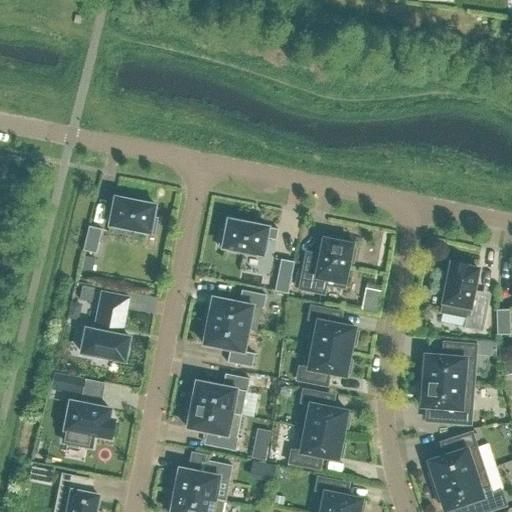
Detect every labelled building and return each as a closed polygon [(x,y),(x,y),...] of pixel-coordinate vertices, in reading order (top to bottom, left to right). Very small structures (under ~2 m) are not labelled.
[(116,197),(110,228),(154,236),(158,219),(157,219),(155,218),(157,205),(116,197)] [(217,249),(264,259),(268,240),(276,241),(278,230),(270,229),(271,227),(227,218),(224,231),(221,231),(217,249)] [(92,227),(86,252),(98,255),(104,230),(92,227)] [(63,266),(70,240),(55,236),(48,262),(63,266)] [(341,242),(342,239),(328,236),(327,239),(323,239),(319,261),(305,259),(299,290),(324,295),(326,285),(344,289),(349,262),(353,263),(356,249),(352,248),(353,244),(341,242)] [(84,255),(82,269),(90,270),(93,257),(84,255)] [(274,292),(287,295),(294,262),(280,259),(274,292)] [(472,298),(478,269),(467,267),(467,266),(451,263),(448,277),(445,276),(442,290),(445,291),(441,312),(467,318),(465,327),(481,331),(487,301),(472,298)] [(94,287),(82,284),(79,298),(91,301),(94,287)] [(205,307),(203,321),(250,330),(254,309),(263,311),(266,296),(241,291),(239,302),(211,296),(209,308),(205,307)] [(85,328),(80,353),(123,361),(128,337),(117,335),(119,327),(122,328),(125,310),(98,304),(94,322),(97,323),(96,331),(85,328)] [(308,345),(350,353),(352,345),(355,346),(358,332),(354,331),(355,328),(334,324),(336,312),(311,307),(308,319),(313,320),(308,345)] [(510,335),(509,310),(495,310),(496,336),(510,335)] [(406,314),(405,323),(428,326),(429,317),(406,314)] [(250,330),(203,321),(200,335),(203,335),(201,346),(229,352),(227,363),(251,368),(254,354),(246,353),(250,330)] [(280,331),(285,346),(298,342),(294,327),(280,331)] [(419,381),(473,385),(476,345),(450,343),(449,357),(425,355),(425,365),(420,365),(419,381)] [(349,360),(350,353),(308,345),(304,368),(299,367),(296,380),(322,385),(324,373),(345,377),(346,374),(350,375),(352,361),(349,360)] [(511,360),(500,363),(504,376),(511,374),(511,360)] [(189,390),(186,404),(242,415),(249,379),(225,374),(223,385),(194,379),(193,391),(189,390)] [(70,377),(67,394),(82,397),(85,381),(85,380),(70,377)] [(470,425),(473,385),(419,381),(417,397),(422,397),(421,407),(446,409),(444,423),(470,425)] [(301,428),(343,436),(344,428),(348,429),(350,415),(347,414),(347,412),(326,407),(328,395),(303,390),(301,403),(305,404),(301,428)] [(63,428),(61,440),(63,440),(89,445),(92,433),(108,436),(111,418),(107,417),(108,408),(69,400),(63,428)] [(186,404),(184,418),(187,418),(184,430),(213,435),(210,446),(235,451),(238,438),(242,415),(186,404)] [(341,443),(343,436),(301,428),(296,452),(291,451),(289,464),(314,469),(316,456),(338,460),(338,457),(342,458),(345,444),(341,443)] [(432,488),(484,471),(472,433),(447,441),(451,454),(428,462),(432,471),(427,473),(432,488)] [(172,477),(169,491),(175,492),(225,502),(232,466),(208,461),(206,472),(177,466),(175,478),(172,477)] [(484,471),(432,488),(437,503),(442,502),(445,511),(468,503),(470,511),(486,511),(506,506),(501,492),(492,495),(484,471)] [(59,490),(54,511),(95,511),(98,497),(93,496),(85,495),(88,480),(62,475),(59,490)] [(315,511),(363,511),(365,503),(361,502),(362,499),(341,495),(343,483),(318,478),(315,491),(320,492),(315,511)] [(26,481),(25,500),(30,500),(29,511),(52,511),(52,482),(26,481)] [(169,491),(166,505),(170,506),(168,511),(223,511),(225,502),(175,492),(169,491)] [(284,497),(274,495),(273,502),(282,504),(284,497)]
